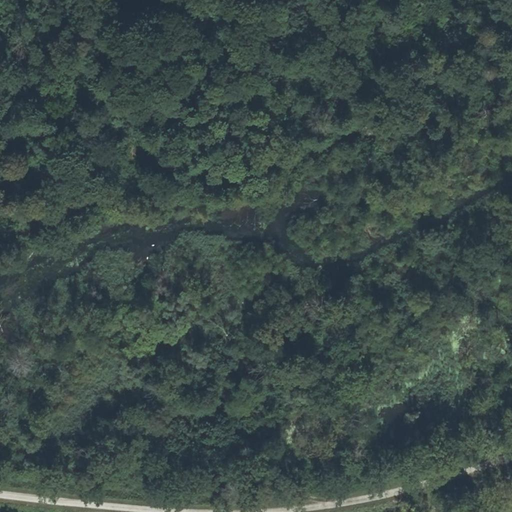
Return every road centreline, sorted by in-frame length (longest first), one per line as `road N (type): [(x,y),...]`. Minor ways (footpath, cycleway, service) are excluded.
road 1 (track): [(339,172),(115,206),(0,246)]
road 2 (track): [(274,511),(393,496),(511,459)]
road 3 (track): [(0,494),(165,511)]
